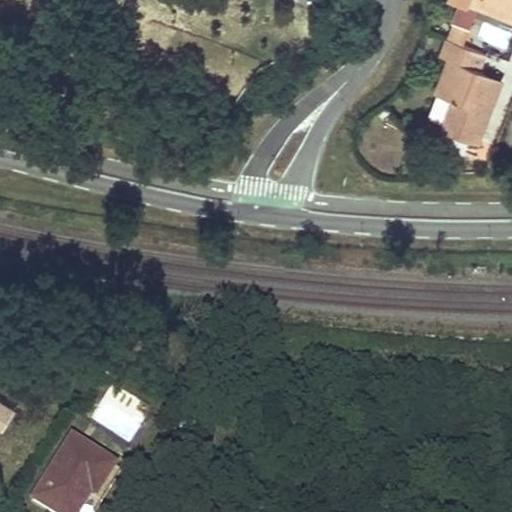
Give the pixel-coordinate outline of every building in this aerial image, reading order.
[(467,8),(494,18),(497,11),(471,0),(467,8)] [(511,0),(470,0),(471,0),(497,11),(511,16),(511,0)] [(482,37),(507,45),(511,31),(511,30),(487,22),(482,37)] [(450,38),(446,46),(443,54),(451,57),(438,91),(441,93),(454,99),(446,120),(444,126),(479,140),(503,78),(479,69),(472,66),(478,50),(450,38)] [(479,69),(486,53),(478,50),(472,66),(479,69)] [(454,99),(441,93),(432,115),(446,120),(454,99)] [(16,408),(0,398),(0,425),(4,427),(16,408)] [(52,511),(79,511),(81,509),(91,494),(96,497),(115,467),(72,438),(33,499),(52,511)] [(94,511),(122,470),(115,467),(96,497),(91,494),(81,509),(79,511),(94,511)]
